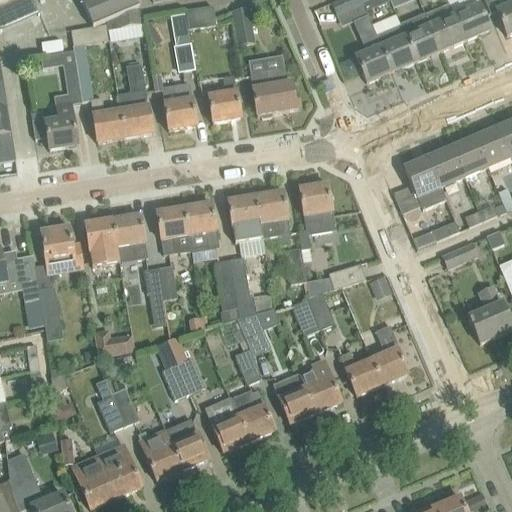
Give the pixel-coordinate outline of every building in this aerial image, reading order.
[(0,0),(0,33),(40,16),(32,0),(0,0)] [(80,0),(93,30),(95,30),(116,20),(139,11),(134,0),(80,0)] [(367,18),(363,7),(359,0),(348,0),(334,6),(343,29),(356,24),(369,54),(355,60),(366,86),(392,75),(367,18)] [(359,0),(363,7),(374,3),(377,10),(391,4),(389,0),(359,0)] [(454,0),(448,3),(450,7),(454,18),(465,44),(490,34),(480,8),(476,0),(454,0)] [(511,0),(504,0),(508,9),(496,14),(499,21),(507,39),(511,37),(511,0)] [(450,7),(425,17),(430,29),(441,55),(465,44),(454,18),(450,7)] [(185,14),(186,20),(187,31),(188,32),(216,28),(214,10),(185,14)] [(139,11),(116,20),(118,31),(146,26),(139,11)] [(232,15),(238,48),(254,45),(249,12),(232,15)] [(368,18),(367,18),(392,75),(416,65),(405,39),(401,28),(396,17),(372,28),(368,18)] [(425,17),(401,28),(405,39),(416,65),(441,55),(430,29),(425,17)] [(157,47),(169,40),(161,27),(155,24),(148,25),(150,35),(157,47)] [(106,28),(72,33),(75,50),(109,44),(109,43),(106,28)] [(176,50),(180,74),(197,71),(193,47),(176,50)] [(76,63),(74,54),(62,56),(63,65),(68,98),(55,100),(57,108),(59,119),(45,122),(32,124),(35,143),(48,141),(50,154),(78,149),(71,107),(83,105),(76,63)] [(30,62),(24,71),(33,77),(39,68),(30,62)] [(119,103),(121,114),(125,141),(153,137),(150,117),(148,109),(146,94),(142,68),(127,70),(132,101),(119,103)] [(250,77),(254,99),(257,120),(261,119),(262,122),(272,120),(273,117),(300,112),(298,99),(294,100),(292,85),(287,86),(285,71),(278,72),(250,77)] [(208,99),(210,107),(213,127),(241,122),(237,95),(236,95),(234,80),(223,82),(225,97),(208,99)] [(197,130),(190,87),(162,92),(164,106),(169,134),(197,130)] [(102,101),(91,103),(93,118),(94,127),(97,146),(125,141),(121,114),(104,116),(102,101)] [(0,110),(0,135),(11,134),(7,109),(0,110)] [(44,114),(31,116),(32,124),(45,122),(44,114)] [(511,125),(498,131),(511,161),(511,163),(511,125)] [(498,131),(475,141),(488,170),(511,161),(498,131)] [(11,134),(0,135),(0,165),(16,163),(11,134)] [(475,141),(452,151),(464,180),(488,170),(475,141)] [(452,151),(429,161),(441,190),(464,180),(452,151)] [(441,190),(429,161),(405,172),(423,213),(447,203),(441,190)] [(299,235),(301,252),(303,260),(312,258),(309,238),(336,234),(335,230),(328,187),(299,192),(303,212),(304,219),(306,233),(299,235)] [(260,227),(262,242),(277,240),(279,250),(287,248),(290,237),(288,222),(287,215),(283,194),(256,199),(260,227)] [(247,244),(262,242),(260,227),(256,199),(228,203),(231,224),(232,231),(233,231),(236,246),(247,244)] [(189,239),(191,254),(191,255),(209,253),(210,259),(217,258),(216,250),(219,249),(217,234),(215,227),(212,206),(184,211),(189,239)] [(493,208),(479,215),(484,225),(498,219),(493,208)] [(175,256),(191,254),(189,239),(184,211),(157,215),(160,236),(164,258),(175,256)] [(484,225),(479,215),(465,221),(470,231),(484,225)] [(141,218),(113,222),(120,266),(148,261),(145,246),(146,246),(144,238),(141,218)] [(120,266),(113,222),(85,227),(90,255),(93,270),(120,266)] [(436,244),(459,235),(455,225),(414,242),(418,252),(436,244)] [(55,229),(53,233),(41,235),(44,255),(48,277),(84,272),(80,246),(72,248),(69,230),(66,231),(64,228),(55,229)] [(504,248),(499,235),(487,240),(492,253),(504,248)] [(472,247),(442,259),(448,272),(477,260),(472,247)] [(26,312),(41,310),(40,303),(39,292),(37,280),(33,259),(3,265),(0,253),(0,252),(0,297),(23,293),(26,312)] [(291,288),(306,285),(305,277),(303,260),(301,252),(285,254),(291,288)] [(244,262),(231,264),(241,321),(257,317),(254,299),(250,300),(244,262)] [(511,263),(499,269),(510,296),(511,295),(511,263)] [(224,326),(238,323),(241,321),(231,264),(215,266),(224,326)] [(309,302),(323,297),(336,292),(336,294),(366,284),(361,267),(331,276),(331,278),(318,283),(305,277),(306,285),(309,302)] [(173,269),(157,272),(164,303),(178,301),(173,269)] [(164,303),(157,272),(144,274),(147,297),(151,297),(151,305),(164,303)] [(370,286),(377,303),(392,297),(385,280),(370,286)] [(56,290),(39,292),(40,303),(41,310),(45,333),(46,345),(65,343),(56,290)] [(479,296),(485,312),(468,319),(480,347),(511,333),(511,330),(502,305),(501,306),(494,290),(479,296)] [(309,303),(308,303),(319,334),(335,328),(323,297),(309,302),(309,303)] [(319,334),(308,303),(292,310),(305,340),(319,334)] [(241,329),(244,339),(253,360),(271,352),(260,327),(257,317),(241,321),(238,323),(241,329)] [(191,336),(203,333),(208,331),(207,320),(189,323),(191,336)] [(385,357),(371,362),(382,388),(408,377),(398,353),(400,352),(390,329),(376,335),(385,357)] [(97,352),(98,361),(136,355),(133,338),(110,341),(110,334),(95,336),(97,352)] [(253,360),(244,339),(233,344),(239,358),(236,360),(248,388),(262,382),(253,360)] [(178,340),(168,345),(190,397),(204,391),(192,362),(189,364),(178,340)] [(190,397),(168,345),(160,348),(170,372),(163,374),(175,404),(190,397)] [(28,349),(31,374),(40,373),(36,348),(28,349)] [(98,361),(97,352),(84,354),(86,366),(99,364),(98,361)] [(382,388),(371,362),(356,369),(350,355),(340,359),(346,373),(345,374),(356,399),(382,388)] [(315,372),(300,378),(305,391),(316,417),(342,406),(331,380),(330,380),(324,367),(314,371),(315,372)] [(40,373),(31,374),(34,399),(43,398),(40,373)] [(63,376),(53,379),(57,392),(67,389),(63,376)] [(305,391),(300,378),(300,377),(274,388),(280,402),(279,402),(290,428),(316,417),(305,391)] [(104,380),(104,382),(125,430),(139,424),(126,391),(114,396),(107,379),(104,380)] [(125,430),(104,382),(96,385),(104,404),(97,406),(109,436),(125,430)] [(258,394),(232,405),(249,445),(275,434),(264,408),(258,394)] [(58,421),(55,396),(46,397),(50,422),(58,421)] [(249,445),(232,405),(207,416),(213,430),(212,430),(223,456),(249,445)] [(0,445),(5,444),(13,442),(5,406),(3,406),(0,406),(0,445)] [(58,410),(59,423),(78,417),(72,406),(58,410)] [(191,423),(166,433),(172,448),(183,473),(209,462),(198,437),(197,437),(191,423)] [(172,448),(166,433),(140,444),(146,459),(157,485),(183,473),(172,448)] [(11,483),(8,484),(11,492),(12,497),(17,511),(27,511),(32,510),(32,511),(69,511),(65,502),(63,496),(44,504),(35,482),(24,457),(20,459),(13,442),(5,444),(11,483)] [(72,442),(60,443),(63,467),(75,466),(72,442)] [(125,451),(99,462),(116,502),(142,491),(131,465),(125,451)] [(91,511),(116,502),(99,462),(73,472),(79,487),(89,511),(91,511)] [(0,511),(17,511),(12,497),(11,492),(8,484),(0,487),(0,511)] [(476,511),(487,507),(482,495),(462,504),(465,511),(476,511)] [(460,499),(434,510),(434,511),(465,511),(462,504),(460,499)]
